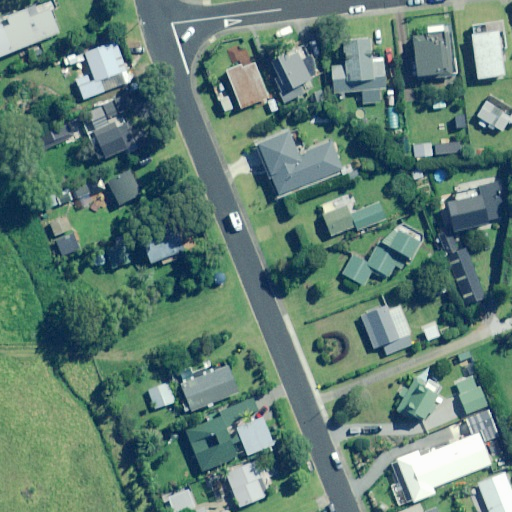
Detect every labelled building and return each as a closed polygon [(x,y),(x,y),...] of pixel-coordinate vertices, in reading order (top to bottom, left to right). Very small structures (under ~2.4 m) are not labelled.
[(53,0),(48,2),(0,21),(0,57),(60,34),(52,12),(57,10),(53,0)] [(457,76),(448,25),(428,29),(429,36),(410,39),(417,78),(437,75),(438,79),(457,76)] [(505,76),(499,32),(472,36),(478,80),(505,76)] [(373,60),(371,40),(344,43),(346,66),(332,67),(335,95),(363,92),(364,105),(381,103),(379,90),(386,89),(383,59),(373,60)] [(133,82),(119,41),(86,53),(96,81),(80,87),(84,100),(133,82)] [(305,97),(300,85),(311,80),(297,50),(267,64),(281,94),(286,105),(305,97)] [(268,100),(254,63),(228,72),(241,109),(268,100)] [(133,108),(125,94),(103,106),(108,116),(120,110),(122,114),(133,108)] [(235,109),(230,97),(221,101),(226,113),(235,109)] [(511,116),(511,117),(488,101),(478,117),(503,133),(510,122),(511,123),(511,116)] [(95,132),(101,148),(106,160),(129,151),(130,154),(138,151),(129,128),(127,124),(117,128),(115,124),(95,132)] [(299,156),(290,134),(259,146),(279,196),(343,171),(332,143),(299,156)] [(462,155),(462,143),(415,145),(415,157),(462,155)] [(90,184),(93,194),(108,189),(104,179),(90,184)] [(500,193),(498,183),(459,195),(460,200),(447,205),(455,233),(503,219),(496,194),(500,193)] [(70,191),(73,201),(93,194),(90,184),(70,191)] [(73,201),(70,191),(45,199),(48,209),(73,201)] [(350,215),(344,198),(321,207),(332,237),(356,227),(358,231),(386,221),(379,204),(350,215)] [(68,217),(52,223),(57,236),(73,230),(68,217)] [(399,222),(381,242),(377,249),(369,263),(355,254),(343,274),(365,287),(375,270),(389,279),(397,266),(403,269),(409,259),(412,260),(425,238),(399,222)] [(311,227),(298,232),(306,250),(319,245),(311,227)] [(108,241),(105,228),(90,232),(93,245),(108,241)] [(85,234),(75,231),(72,242),(83,244),(85,234)] [(468,247),(462,250),(456,233),(440,239),(468,309),(478,305),(489,300),(468,247)] [(187,251),(181,234),(145,247),(151,264),(187,251)] [(134,262),(130,251),(109,257),(113,269),(134,262)] [(104,256),(90,257),(91,267),(105,266),(104,256)] [(417,344),(401,307),(389,312),(387,307),(361,317),(375,349),(384,346),(388,355),(417,344)] [(441,337),(436,324),(424,328),(429,341),(441,337)] [(471,350),(456,354),(459,364),(474,359),(471,350)] [(239,393),(228,367),(182,386),(192,412),(239,393)] [(431,380),(427,385),(417,377),(407,389),(404,386),(397,395),(404,401),(395,413),(410,424),(418,415),(423,419),(436,402),(439,405),(446,396),(441,392),(443,389),(431,380)] [(478,389),(474,378),(456,385),(467,415),(488,406),(481,388),(478,389)] [(176,402),(169,384),(150,391),(157,409),(176,402)] [(275,447),(264,419),(238,429),(249,457),(275,447)] [(491,466),(479,434),(420,457),(418,454),(390,465),(395,478),(404,475),(414,503),(436,494),(434,488),(491,466)] [(202,471),(195,452),(173,459),(179,479),(202,471)] [(265,498),(252,464),(227,474),(241,508),(265,498)] [(511,511),(511,487),(506,473),(479,484),(489,511),(511,511)]
